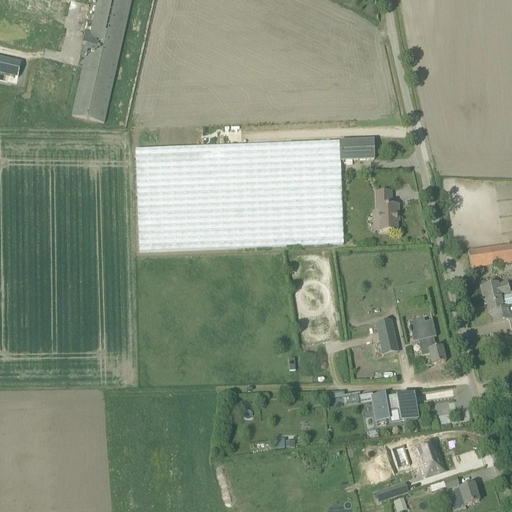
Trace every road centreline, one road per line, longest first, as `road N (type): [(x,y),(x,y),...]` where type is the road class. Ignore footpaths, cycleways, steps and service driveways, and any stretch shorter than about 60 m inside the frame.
road 1 (unclassified): [(511,508),(469,379),(385,0)]
road 2 (track): [(57,397),(303,394)]
